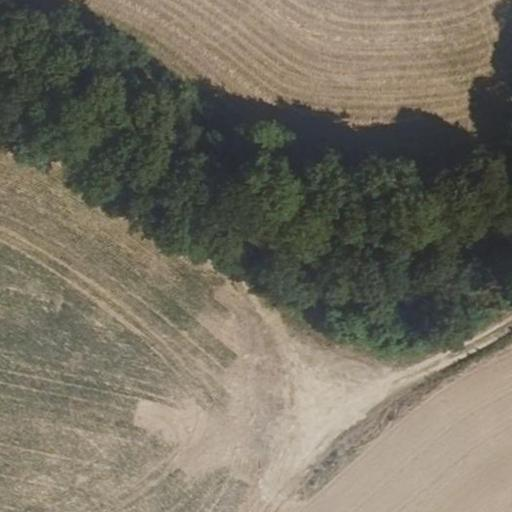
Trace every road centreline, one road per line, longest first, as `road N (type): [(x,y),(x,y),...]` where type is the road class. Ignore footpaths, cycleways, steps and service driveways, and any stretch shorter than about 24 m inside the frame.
road 1 (track): [(0,70),(66,100),(366,349),(445,364)]
road 2 (track): [(445,364),(318,430),(256,511)]
